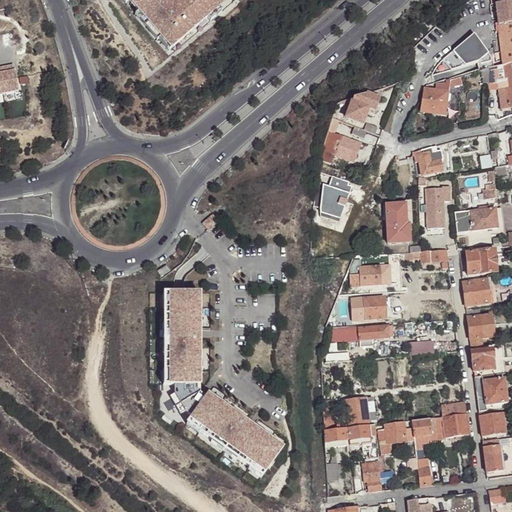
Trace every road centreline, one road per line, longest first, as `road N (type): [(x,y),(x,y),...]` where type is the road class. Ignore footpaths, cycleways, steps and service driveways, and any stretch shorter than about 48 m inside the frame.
road 1 (tertiary): [(179,202),(201,168),(397,0)]
road 2 (track): [(110,274),(91,378),(100,422),(209,511)]
road 3 (tertiary): [(359,0),(183,142),(151,151)]
road 4 (residential): [(480,484),(451,246)]
road 5 (tertiary): [(67,231),(96,257),(133,260),(163,243),(179,202)]
road 6 (residential): [(511,121),(389,148)]
